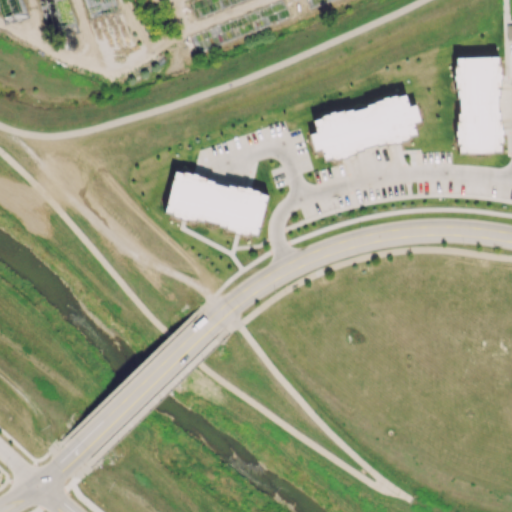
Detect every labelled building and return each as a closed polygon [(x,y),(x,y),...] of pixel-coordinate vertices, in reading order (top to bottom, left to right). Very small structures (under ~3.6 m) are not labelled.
[(242,0),(189,21),(181,3),(188,0),(242,0)] [(282,0),(290,17),(199,53),(191,35),(279,0),(282,0)] [(331,0),(308,9),(304,0),(331,0)] [(498,56),(455,58),(459,154),(502,152),(498,56)] [(315,161),(304,122),(415,90),(426,128),(315,161)] [(174,172),(266,195),(255,240),(162,217),(174,172)]
